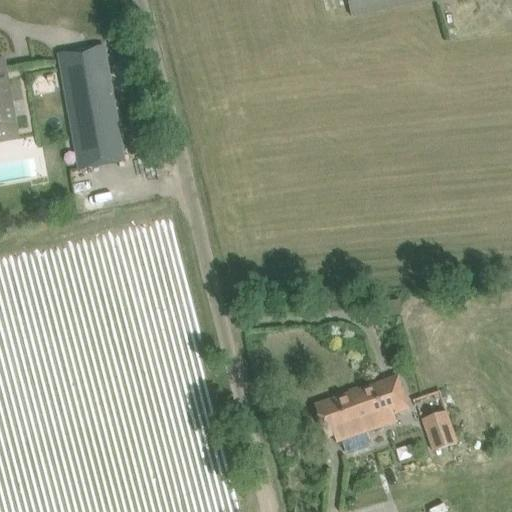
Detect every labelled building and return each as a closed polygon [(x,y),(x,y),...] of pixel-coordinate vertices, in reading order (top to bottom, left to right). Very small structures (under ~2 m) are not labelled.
[(428,0),(345,0),(349,17),(428,0)] [(65,87),(64,87),(72,128),(79,171),(125,162),(104,47),(86,50),(92,82),(65,87)] [(0,59),(0,144),(19,141),(5,59),(0,59)] [(396,303),(374,304),(375,319),(397,318),(396,303)] [(410,410),(398,378),(315,406),(324,432),(332,430),(337,445),(398,425),(395,416),(410,410)] [(446,415),(423,423),(434,453),(456,445),(446,415)]
